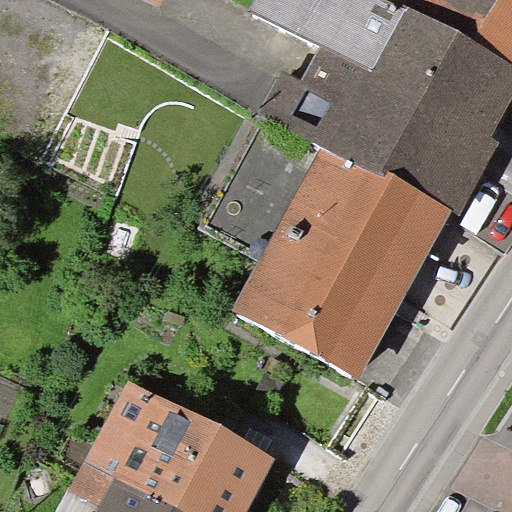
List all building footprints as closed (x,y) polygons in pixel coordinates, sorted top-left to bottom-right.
[(436,219),(511,81),(511,78),(358,0),(259,0),(249,18),(321,57),(299,97),(278,85),(258,124),(436,219)] [(511,0),(358,0),(511,78),(511,0)] [(346,382),(436,219),(258,124),(212,208),(261,235),(262,233),(275,240),(232,319),(346,382)] [(132,471),(122,490),(162,511),(230,511),(256,464),(125,392),(93,451),(132,471)] [(162,511),(122,490),(109,511),(162,511)]
